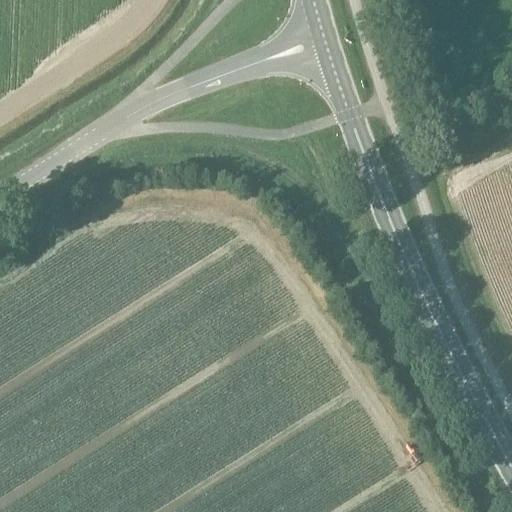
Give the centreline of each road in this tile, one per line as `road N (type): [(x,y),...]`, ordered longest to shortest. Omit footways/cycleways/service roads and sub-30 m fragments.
road 1 (secondary): [(511,469),(399,245),(328,54)]
road 2 (unclassified): [(0,197),(152,104),(266,60)]
